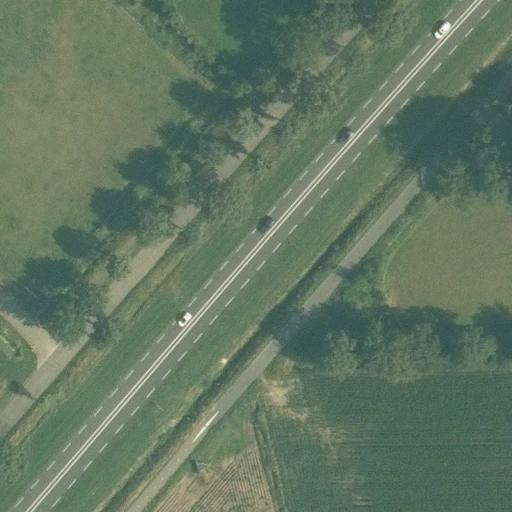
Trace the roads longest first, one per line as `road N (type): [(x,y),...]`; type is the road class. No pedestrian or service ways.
road 1 (primary): [(28,511),(477,0)]
road 2 (unclassified): [(0,425),(373,0)]
road 3 (unclassified): [(204,428),(511,78)]
